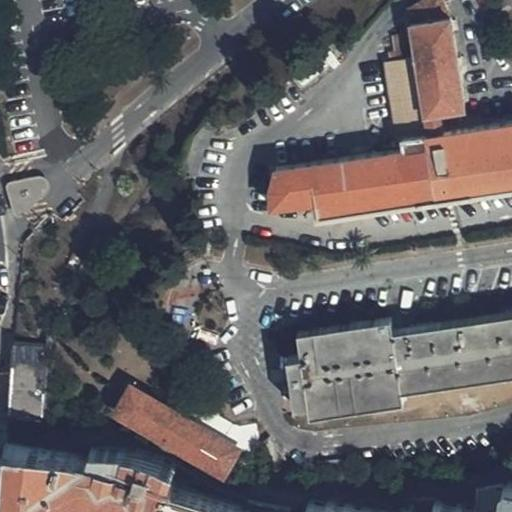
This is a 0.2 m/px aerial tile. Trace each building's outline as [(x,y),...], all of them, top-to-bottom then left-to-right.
[(271,167),(267,192),(269,208),(314,201),(316,216),(511,184),(511,119),(458,129),(455,110),(463,110),(448,11),(443,0),(415,0),(402,7),(407,37),(387,40),(390,57),(382,59),(397,147),(271,167)] [(9,181),(16,206),(18,209),(21,211),(24,211),(27,210),(51,186),(53,182),(52,177),(49,172),(45,170),(12,175),(10,178),(9,181)] [(274,267),(277,250),(249,244),(246,261),(274,267)] [(511,313),(389,332),(388,321),(295,335),(298,360),(281,363),(288,409),(305,406),(306,414),(400,400),(399,389),(511,372),(511,313)] [(10,391),(8,416),(36,421),(40,386),(44,343),(13,340),(12,356),(10,391)] [(223,472),(224,470),(233,454),(238,446),(129,384),(114,410),(148,429),(218,469),(223,472)] [(276,460),(285,456),(275,434),(267,437),(276,460)] [(511,511),(511,482),(506,481),(475,487),(476,500),(433,496),(430,509),(400,506),(400,508),(326,498),(325,500),(307,498),(304,511),(288,511),(290,505),(245,498),(245,506),(240,506),(185,493),(187,478),(135,453),(103,442),(86,439),(86,448),(76,448),(5,442),(0,493),(0,511),(511,511)]
